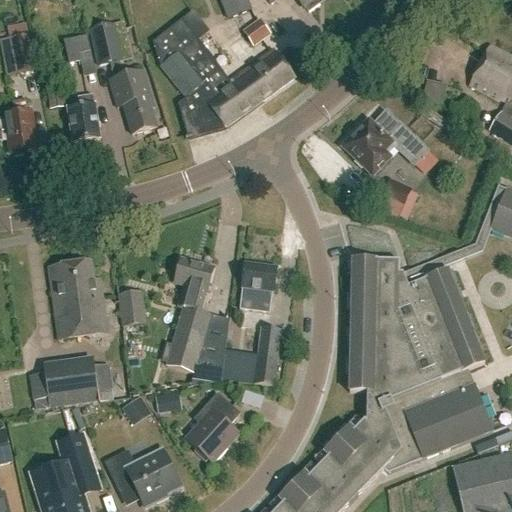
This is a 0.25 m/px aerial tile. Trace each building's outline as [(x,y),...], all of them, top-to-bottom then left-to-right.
[(251,13),(246,0),(219,0),(228,22),(251,13)] [(297,0),(305,10),(309,15),(321,6),(317,1),(318,0),(297,0)] [(210,35),(194,15),(154,46),(163,71),(189,103),(180,109),(188,143),(223,133),(294,80),(274,53),(230,85),(199,43),(210,35)] [(272,37),(260,21),(240,35),(242,37),(228,47),(238,61),(272,37)] [(35,73),(26,25),(5,29),(8,41),(0,42),(0,50),(6,79),(35,73)] [(109,83),(118,110),(124,109),(133,138),(158,130),(152,111),(155,110),(144,72),(123,79),(118,64),(125,62),(115,26),(87,32),(96,70),(108,66),(113,82),(109,83)] [(217,61),(228,54),(215,33),(204,41),(217,61)] [(90,53),(86,38),(62,44),(68,66),(79,64),(77,57),(90,53)] [(511,67),(511,60),(489,48),(468,88),(498,104),(499,102),(505,105),(488,136),(511,150),(511,123),(510,122),(511,117),(511,68),(511,67)] [(64,110),(62,93),(45,95),(47,112),(64,110)] [(94,108),(93,98),(78,100),(80,110),(68,111),(73,147),(100,143),(95,107),(94,108)] [(27,116),(25,104),(12,106),(14,118),(4,119),(4,121),(0,121),(0,143),(0,144),(7,143),(9,156),(36,152),(31,116),(27,116)] [(401,132),(385,117),(373,129),(368,124),(353,140),(351,138),(343,146),(345,148),(342,151),(371,179),(389,160),(385,157),(393,149),(413,168),(426,154),(402,131),(401,132)] [(196,158),(210,157),(208,142),(194,144),(196,158)] [(412,193),(390,183),(378,211),(396,219),(402,206),(406,208),(412,193)] [(484,230),(511,241),(511,193),(501,189),(484,230)] [(422,279),(482,255),(490,233),(484,230),(484,231),(477,250),(419,272),(422,279)] [(167,369),(221,384),(273,389),(280,333),(261,330),(257,359),(224,355),(228,322),(199,314),(204,293),(207,294),(214,270),(180,261),(173,284),(190,289),(184,310),(183,310),(167,369)] [(424,284),(419,272),(402,279),(402,278),(398,278),(398,265),(376,265),(376,264),(351,263),(347,396),(365,396),(364,426),(362,424),(351,434),(347,430),(321,456),(325,461),(305,480),(301,476),(275,502),(279,506),(273,511),(342,511),(381,473),(384,477),(491,436),(472,389),(466,392),(460,377),(483,368),(447,275),(424,284)] [(92,284),(90,266),(48,271),(59,344),(109,336),(104,301),(100,302),(98,283),(92,284)] [(276,270),(244,266),(239,307),(269,311),(271,295),(273,294),(276,270)] [(142,301),(141,294),(118,297),(123,329),(158,324),(154,300),(142,301)] [(94,370),(92,358),(41,367),(42,376),(29,378),(32,400),(46,398),(48,411),(99,403),(98,394),(110,392),(107,368),(94,370)] [(194,451),(192,454),(203,465),(206,462),(210,465),(213,462),(215,463),(225,452),(223,450),(236,437),(227,428),(238,417),(216,396),(192,422),(198,427),(185,442),(194,451)] [(127,414),(138,429),(157,415),(147,400),(127,414)] [(4,434),(0,435),(0,459),(10,458),(4,434)] [(91,470),(81,438),(55,446),(61,466),(35,474),(40,490),(32,492),(38,511),(86,511),(75,475),(91,470)] [(179,490),(160,452),(132,466),(126,453),(102,465),(116,494),(131,487),(141,508),(153,503),(154,506),(166,500),(164,497),(179,490)] [(461,511),(511,511),(511,457),(452,472),(461,511)] [(105,501),(108,511),(120,511),(116,497),(105,501)]
